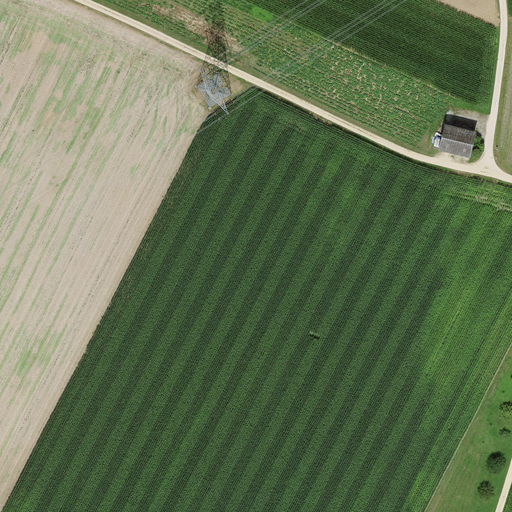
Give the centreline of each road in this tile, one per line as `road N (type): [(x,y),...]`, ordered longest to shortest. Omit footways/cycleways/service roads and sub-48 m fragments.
road 1 (track): [(485,171),(412,156),(78,0)]
road 2 (track): [(485,171),(501,0)]
